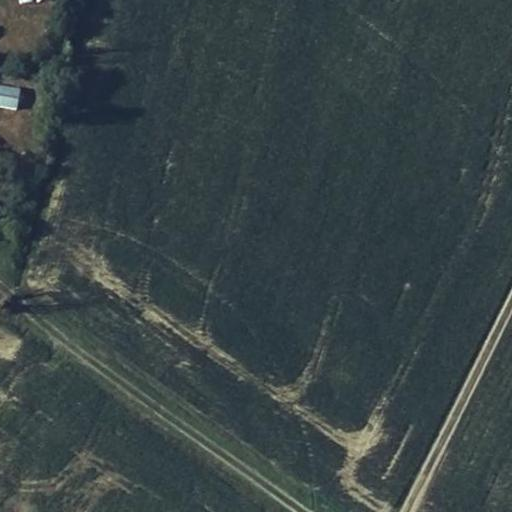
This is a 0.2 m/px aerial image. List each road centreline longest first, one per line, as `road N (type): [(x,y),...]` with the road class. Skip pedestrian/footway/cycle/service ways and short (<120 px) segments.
road 1 (track): [(310,511),(30,303)]
road 2 (track): [(406,511),(511,303)]
